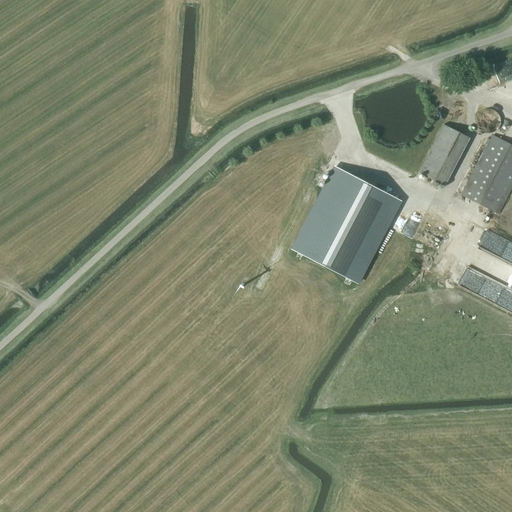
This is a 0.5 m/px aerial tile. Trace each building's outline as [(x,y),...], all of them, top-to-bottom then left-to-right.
[(498,124),(498,121),(497,117),(496,114),(494,113),(491,110),(488,110),(485,109),(484,110),(481,111),(477,113),(476,115),(475,117),(475,122),(475,124),(476,126),(477,128),(478,130),(480,131),(482,132),(484,133),(487,133),(490,132),(493,131),(494,130),(496,128),(497,125),(498,124)] [(439,184),(465,136),(443,125),(417,173),(439,184)] [(323,127),(313,131),(316,141),(326,137),(323,127)] [(511,145),(492,135),(461,195),(497,214),(511,186),(511,145)] [(381,160),(376,171),(410,185),(415,174),(381,160)] [(335,168),(292,250),(356,283),(399,201),(335,168)] [(468,245),(511,264),(511,244),(475,228),(468,245)]
